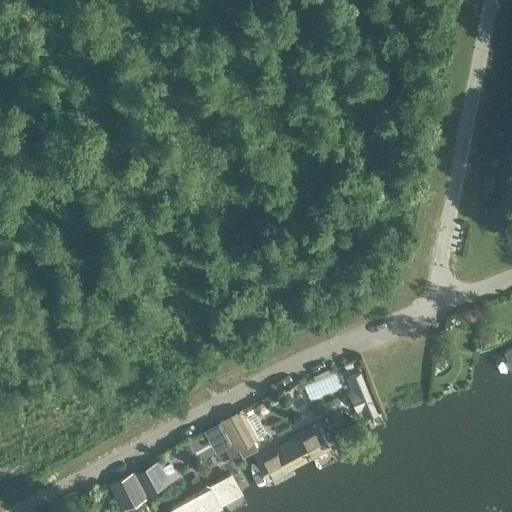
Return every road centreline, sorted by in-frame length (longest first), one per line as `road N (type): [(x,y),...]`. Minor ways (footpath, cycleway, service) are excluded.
road 1 (unclassified): [(19,511),(434,302)]
road 2 (unclassified): [(434,302),(489,0)]
